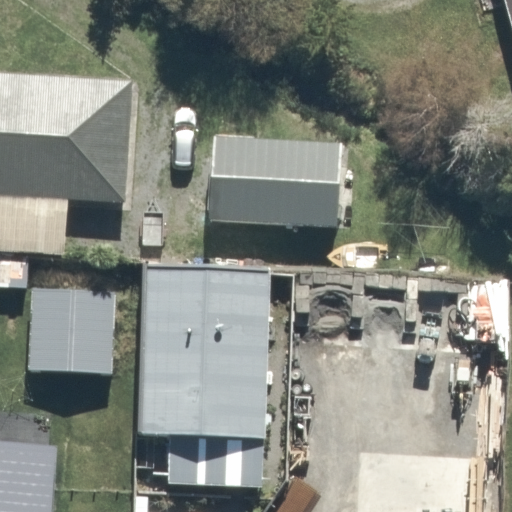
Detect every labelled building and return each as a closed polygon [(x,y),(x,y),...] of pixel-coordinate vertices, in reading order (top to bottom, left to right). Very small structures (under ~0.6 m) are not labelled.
[(511,0),(497,0),(511,50),(511,0)] [(131,80),(0,70),(0,255),(62,260),(65,208),(128,205),(131,80)] [(209,124),(203,210),(333,220),(340,134),(209,124)] [(158,478),(265,482),(274,261),(137,255),(130,429),(160,431),(158,478)] [(115,279),(31,277),(29,359),(113,361),(115,279)] [(0,511),(53,511),(57,455),(0,451),(0,511)]
